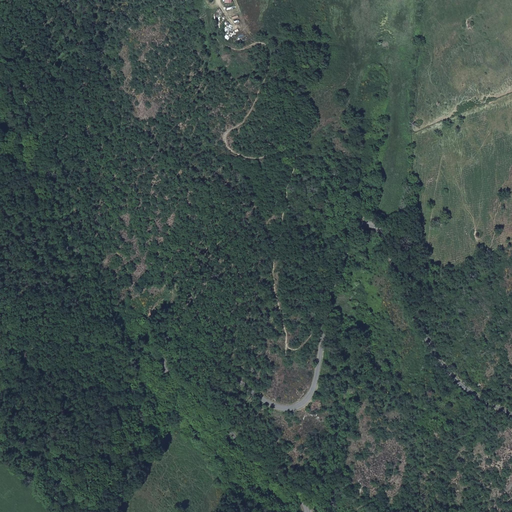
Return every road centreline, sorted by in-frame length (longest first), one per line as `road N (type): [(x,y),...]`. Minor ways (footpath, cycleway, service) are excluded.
road 1 (unclassified): [(306,511),(282,484),(168,401),(152,385),(148,357),(154,341),(189,337),(259,396),(304,401),(327,301),(361,226),(377,229),(444,366),(481,402),(511,417)]
road 2 (track): [(207,0),(214,34),(226,46),(241,51),(257,42),(272,54),(248,119),(225,137),(228,147),(251,158),(288,147),(297,156),(272,278),(287,344),(300,348),(325,315)]
